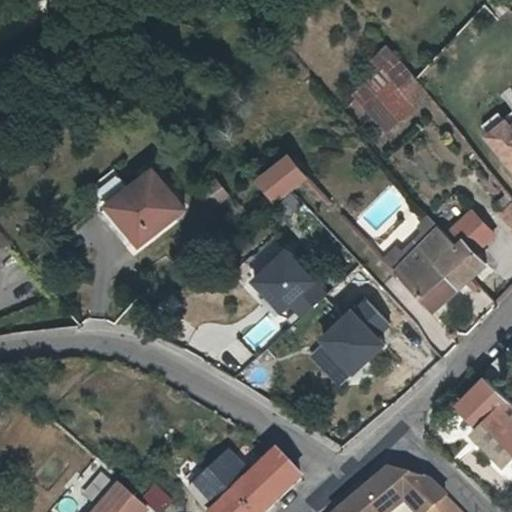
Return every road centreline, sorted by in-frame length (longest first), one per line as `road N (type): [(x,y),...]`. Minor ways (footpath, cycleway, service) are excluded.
road 1 (residential): [(329,483),(288,441),(151,360),(82,340),(0,357)]
road 2 (residential): [(394,433),(511,313)]
